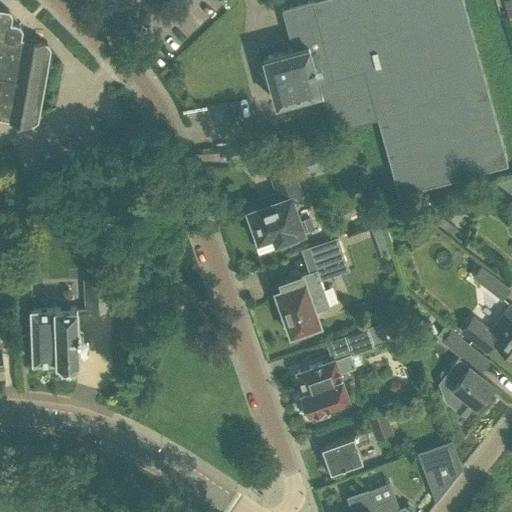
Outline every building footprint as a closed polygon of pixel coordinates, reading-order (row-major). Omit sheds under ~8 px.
[(507,163),(462,0),(307,0),(281,7),(292,47),(262,55),(275,101),(320,89),(331,129),(376,116),(397,193),(507,163)] [(12,15),(9,10),(0,8),(0,118),(32,124),(37,120),(50,47),(46,42),(21,38),(22,30),(19,24),(11,23),(12,15)] [(298,176),(327,166),(320,146),(292,157),(298,176)] [(247,210),(253,227),(250,228),(258,251),(274,246),(272,242),(291,235),(293,241),(305,237),(303,232),(314,228),(310,216),(298,220),(290,200),(304,196),(290,157),(265,165),(274,191),(255,198),(257,206),(247,210)] [(452,235),(457,228),(423,203),(418,210),(452,235)] [(354,229),(369,224),(376,221),(376,219),(378,219),(375,208),(350,217),(351,224),(354,229)] [(376,221),(369,224),(380,253),(388,249),(379,220),(378,219),(376,219),(376,221)] [(413,247),(427,239),(417,223),(403,232),(413,247)] [(321,280),(349,270),(337,236),(307,246),(315,269),(300,274),(298,271),(294,270),(291,271),(288,275),(288,278),(279,281),(282,289),(276,291),(284,314),(282,317),(285,328),(289,329),(290,331),(317,322),(313,312),(330,306),(321,280)] [(13,267),(14,288),(17,288),(17,289),(30,289),(30,269),(29,266),(27,247),(16,247),(17,266),(16,265),(16,267),(13,267)] [(503,301),(511,288),(491,272),(480,264),(471,276),(482,284),(503,301)] [(14,288),(13,267),(4,267),(4,270),(0,269),(0,291),(5,291),(6,289),(14,288)] [(84,310),(112,309),(110,277),(82,278),(84,310)] [(185,284),(179,283),(174,285),(169,288),(166,293),(164,298),(164,304),(166,309),(170,314),(175,316),(181,317),(186,317),(191,314),(195,310),(197,305),(198,300),(197,295),(194,290),(190,286),(185,284)] [(335,305),(346,302),(342,287),(331,290),(335,305)] [(511,306),(509,304),(490,327),(473,313),(459,331),(487,353),(496,342),(511,355),(511,306)] [(83,339),(77,339),(76,306),(53,307),(53,308),(30,309),(32,361),(56,360),(56,362),(61,367),(72,366),(78,361),(78,358),(84,358),(88,354),(87,343),(83,339)] [(450,330),(445,325),(436,335),(441,339),(441,340),(459,356),(450,367),(460,375),(451,386),(463,395),(454,406),(465,415),(474,403),(476,405),(492,384),(479,373),(490,360),(452,328),(450,330)] [(298,395),(295,399),(297,406),(304,407),(305,409),(308,408),(311,414),(312,419),(330,412),(328,408),(326,402),(346,395),(339,373),(353,368),(352,365),(348,355),(359,351),(372,346),(366,329),(325,343),(330,358),(296,371),(303,391),(298,393),(298,395)] [(341,421),(356,415),(350,402),(335,409),(341,421)] [(386,412),(385,409),(366,416),(375,438),(393,432),(389,422),(397,419),(394,410),(386,412)] [(320,445),(320,446),(317,448),(325,470),(328,468),(329,470),(361,459),(356,444),(371,439),(367,429),(352,434),(320,445)] [(446,460),(439,441),(426,446),(433,465),(446,460)] [(413,511),(404,504),(393,508),(389,498),(374,503),(368,486),(345,495),(351,511),(349,511),(413,511)]
